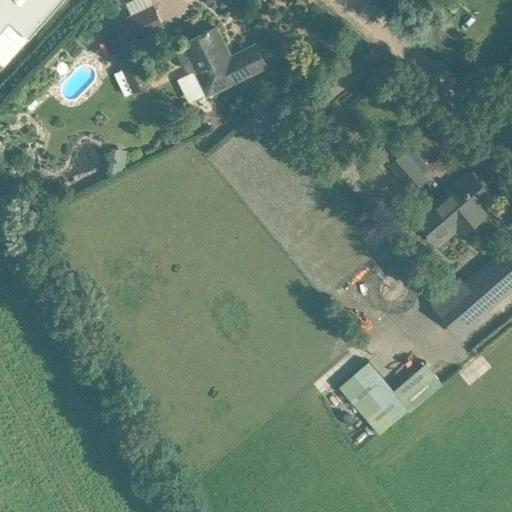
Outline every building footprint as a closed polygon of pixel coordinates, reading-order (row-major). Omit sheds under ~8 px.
[(0,0),(0,61),(4,64),(60,0),(0,0)] [(153,5),(113,24),(124,46),(164,27),(153,5)] [(451,36),(433,20),(423,32),(441,47),(451,36)] [(208,28),(204,30),(205,32),(181,44),(179,46),(178,53),(185,66),(190,70),(194,70),(205,94),(248,74),(266,65),(256,44),(230,56),(216,27),(209,30),(208,28)] [(139,61),(121,69),(132,92),(150,84),(139,61)] [(454,121),(445,130),(455,141),(464,132),(454,121)] [(405,153),(390,166),(411,191),(426,178),(405,153)] [(471,170),(456,183),(417,216),(439,241),(455,227),(461,233),(466,229),(482,216),(476,209),(493,195),(471,170)] [(511,254),(506,248),(465,284),(459,277),(430,303),(458,335),(511,287),(511,254)] [(368,360),(339,385),(348,396),(380,432),(409,407),(440,383),(423,364),(393,389),(377,370),(368,360)]
